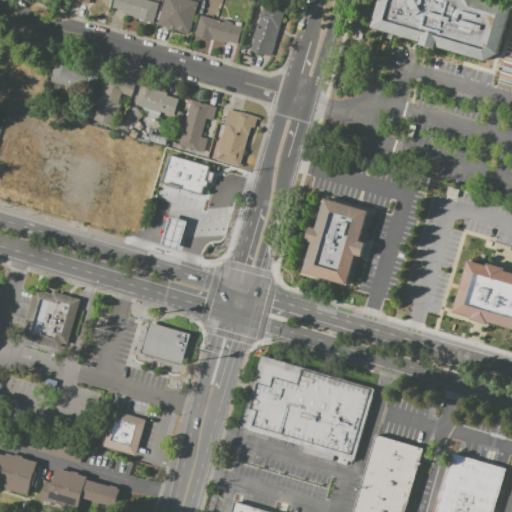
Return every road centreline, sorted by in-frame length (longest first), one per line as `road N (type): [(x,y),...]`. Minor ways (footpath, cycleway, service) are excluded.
road 1 (residential): [(0,8),(286,94)]
road 2 (secondary): [(232,316),(511,398)]
road 3 (secondary): [(240,289),(0,218)]
road 4 (secondary): [(438,349),(240,289)]
road 5 (secondary): [(39,259),(232,316)]
road 6 (secondary): [(175,511),(211,389)]
